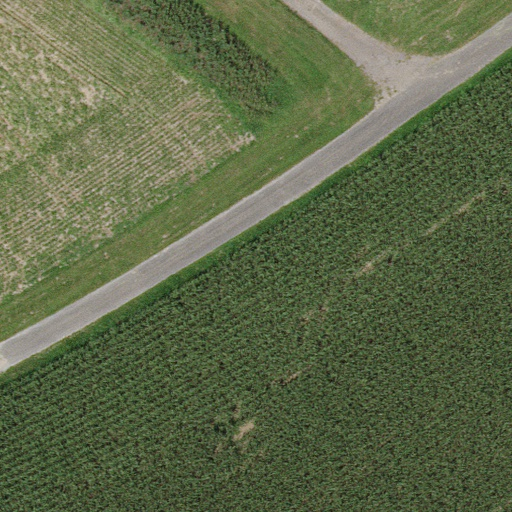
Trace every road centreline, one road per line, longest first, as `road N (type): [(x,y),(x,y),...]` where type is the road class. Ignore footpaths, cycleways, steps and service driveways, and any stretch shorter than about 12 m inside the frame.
road 1 (track): [(511,33),(226,234),(0,361)]
road 2 (track): [(427,96),(290,0)]
